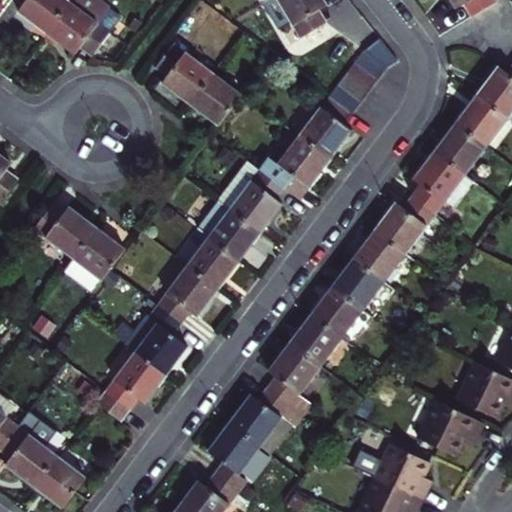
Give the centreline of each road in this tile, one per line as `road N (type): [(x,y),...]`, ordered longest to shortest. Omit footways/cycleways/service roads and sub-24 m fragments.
road 1 (residential): [(378,0),(422,68),(406,120),(107,511)]
road 2 (residential): [(54,135),(75,164),(109,169),(137,148),(143,123),(128,92),(96,81),(65,95),(53,126)]
